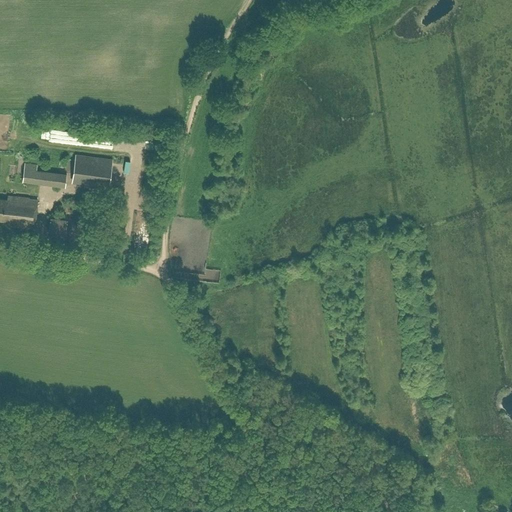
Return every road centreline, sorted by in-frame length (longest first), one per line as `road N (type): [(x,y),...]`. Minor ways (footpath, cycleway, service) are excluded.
road 1 (track): [(398,511),(378,499),(309,496),(271,479),(163,271)]
road 2 (track): [(163,271),(188,122),(248,0)]
road 3 (track): [(163,271),(0,247)]
